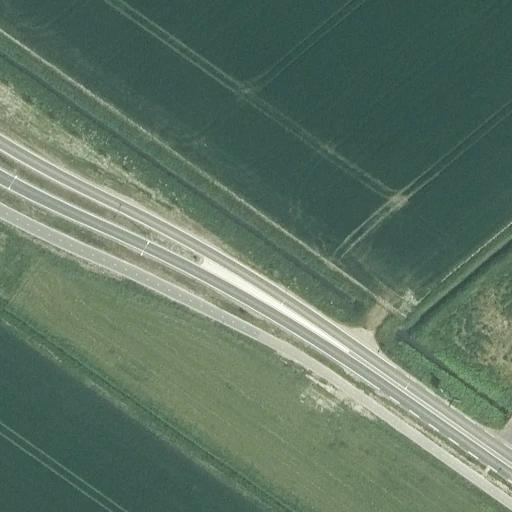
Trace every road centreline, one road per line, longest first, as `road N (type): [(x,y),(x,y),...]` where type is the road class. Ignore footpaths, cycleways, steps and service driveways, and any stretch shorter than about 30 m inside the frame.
road 1 (primary): [(375,370),(281,296),(0,141)]
road 2 (primary): [(0,175),(375,370)]
road 3 (primary): [(511,465),(375,370)]
